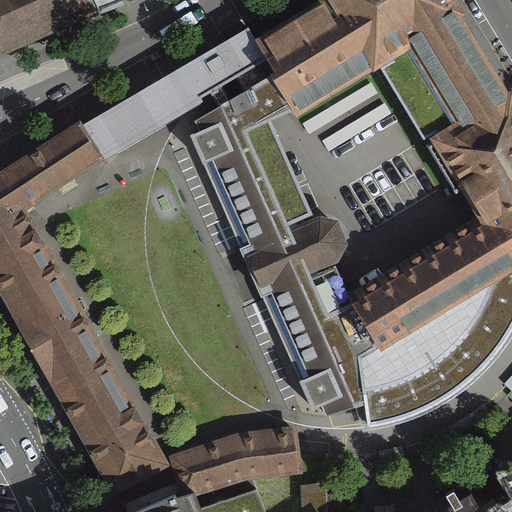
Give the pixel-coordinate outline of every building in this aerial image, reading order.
[(0,0),(0,57),(88,18),(89,20),(112,11),(116,14),(145,0),(144,0),(0,0)] [(373,350),(511,269),(511,112),(443,0),(323,0),(330,11),(259,52),(266,64),(290,107),(402,43),(452,130),(427,144),(462,204),(474,226),(344,301),(373,350)] [(79,135),(96,164),(110,156),(234,83),(266,64),(259,52),(248,35),(93,127),(79,135)] [(242,100),(190,128),(196,142),(186,146),(196,169),(207,165),(243,249),(233,253),(253,301),(265,296),(302,384),(293,387),(304,412),(314,408),(318,418),(359,409),(361,432),(381,428),(406,420),(427,412),(446,400),(462,389),(475,378),(490,361),(501,345),(511,327),(511,326),(511,269),(373,350),(344,301),(328,263),(341,247),(332,226),(311,224),(265,118),(290,107),(266,64),(234,83),(242,100)] [(31,241),(16,214),(24,209),(64,185),(96,164),(79,135),(0,182),(0,302),(21,341),(105,493),(155,466),(31,241)] [(190,495),(243,478),(298,472),(294,433),(237,439),(172,459),(185,497),(190,495)] [(511,511),(511,462),(510,460),(484,477),(503,507),(494,511),(511,511)] [(254,511),(250,499),(214,511),(197,511),(195,506),(190,495),(185,497),(146,511),(254,511)] [(463,511),(459,504),(447,511),(441,503),(434,507),(437,511),(463,511)]
